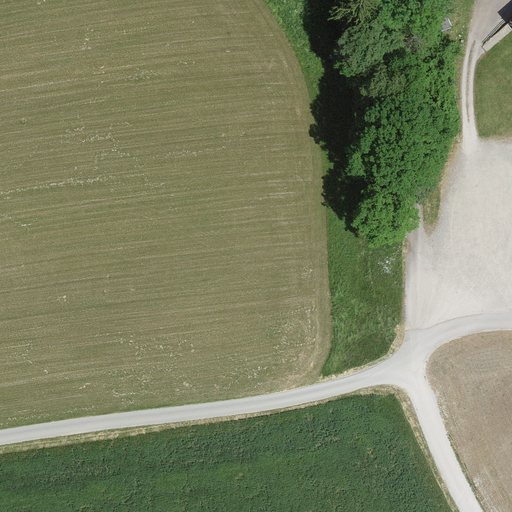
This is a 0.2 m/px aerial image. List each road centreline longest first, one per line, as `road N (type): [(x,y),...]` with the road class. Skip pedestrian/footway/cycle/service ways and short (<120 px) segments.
road 1 (track): [(472,511),(423,400),(415,359),(419,91),(399,29),(379,0)]
road 2 (unclassified): [(511,325),(442,334),(401,366),(244,410),(0,443)]
